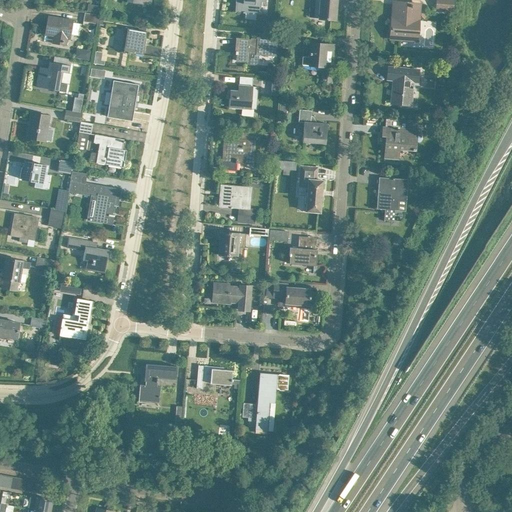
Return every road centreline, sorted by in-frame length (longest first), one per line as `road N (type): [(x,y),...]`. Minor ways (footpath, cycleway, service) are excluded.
road 1 (residential): [(360,0),(327,340),(187,330)]
road 2 (motorway): [(511,131),(315,511)]
road 3 (residential): [(212,0),(187,330)]
road 4 (residential): [(119,324),(176,0)]
road 5 (motorway): [(511,248),(336,511)]
road 6 (motorway): [(367,511),(511,295)]
road 7 (motorway): [(391,511),(511,360)]
road 8 (residential): [(0,395),(65,390),(89,375),(119,324)]
road 9 (residential): [(207,500),(77,477)]
